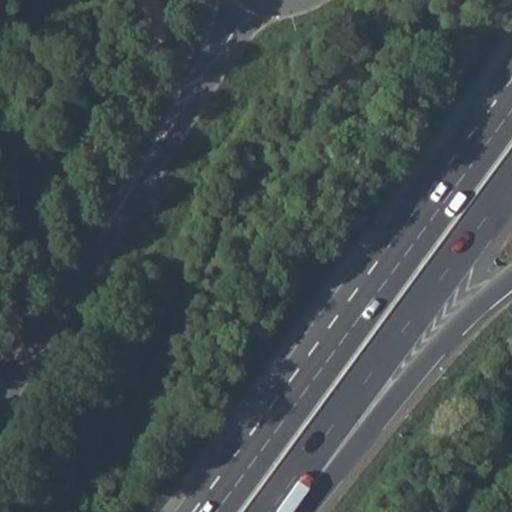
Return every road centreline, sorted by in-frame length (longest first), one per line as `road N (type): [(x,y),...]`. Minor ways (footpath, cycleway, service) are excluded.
road 1 (motorway): [(511,108),(215,511)]
road 2 (motorway): [(269,511),(511,181)]
road 3 (motorway): [(276,511),(328,481),(469,315),(511,280)]
road 4 (tertiary): [(115,214),(230,50),(288,0)]
road 5 (tertiary): [(210,0),(115,214)]
road 6 (tertiary): [(115,214),(0,392)]
